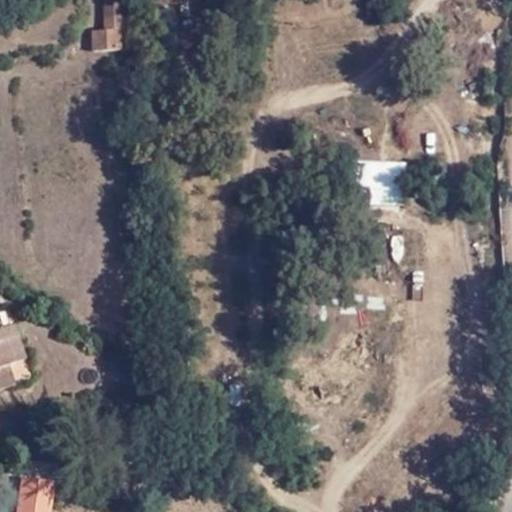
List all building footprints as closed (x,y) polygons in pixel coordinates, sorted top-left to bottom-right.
[(135,34),(142,34),(140,0),(118,0),(118,34),(135,34)] [(135,34),(118,34),(107,34),(108,55),(134,56),(135,34)] [(402,203),(402,133),(385,133),(385,162),(371,162),(371,204),(402,203)] [(0,315),(0,398),(23,391),(16,370),(27,367),(15,332),(6,334),(0,315)] [(24,329),(15,332),(27,367),(37,364),(24,329)] [(16,511),(43,511),(46,484),(18,482),(16,511)]
